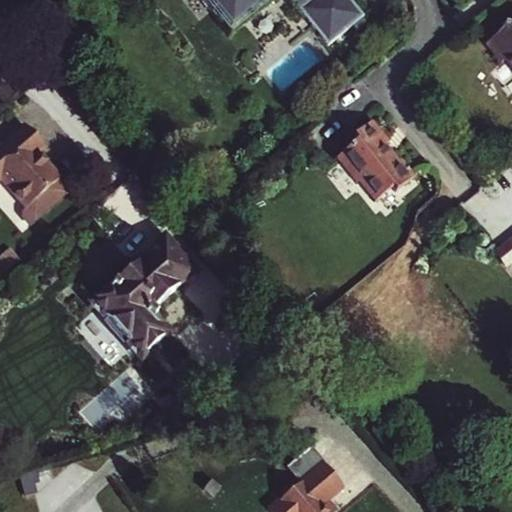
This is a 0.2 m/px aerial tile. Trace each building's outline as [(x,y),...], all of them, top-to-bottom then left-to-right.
[(209,0),(231,27),(249,12),(251,15),(268,0),(290,0),(329,46),(365,16),(351,0),(327,0),(318,8),(312,1),(310,0),(209,0)] [(312,0),(312,1),(318,8),(327,0),(312,0)] [(487,39),(470,53),(485,71),(489,68),(511,95),(511,93),(511,29),(506,23),(492,35),(487,35),(487,39)] [(43,114),(0,152),(0,170),(7,178),(18,168),(44,197),(78,166),(56,142),(63,136),(43,114)] [(389,144),(393,140),(395,140),(378,119),(357,136),(361,140),(343,156),(363,181),(364,179),(368,177),(383,196),(398,184),(402,189),(422,174),(407,156),(406,157),(405,158),(399,150),(394,150),(389,144)] [(406,157),(393,140),(389,144),(394,150),(399,150),(405,158),(406,157)] [(380,199),(383,196),(368,177),(364,179),(380,199)] [(165,242),(158,248),(93,304),(140,359),(167,336),(160,328),(161,327),(150,314),(194,275),(165,242)] [(329,511),(336,504),(312,483),(287,511),(329,511)]
